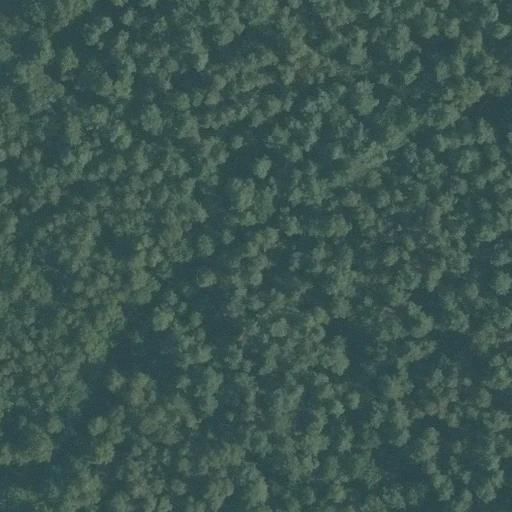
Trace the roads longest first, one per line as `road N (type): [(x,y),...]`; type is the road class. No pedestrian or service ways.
road 1 (track): [(511,81),(181,267),(128,317),(75,434),(37,463),(0,461)]
road 2 (track): [(299,511),(371,439),(388,435),(404,440),(451,511)]
